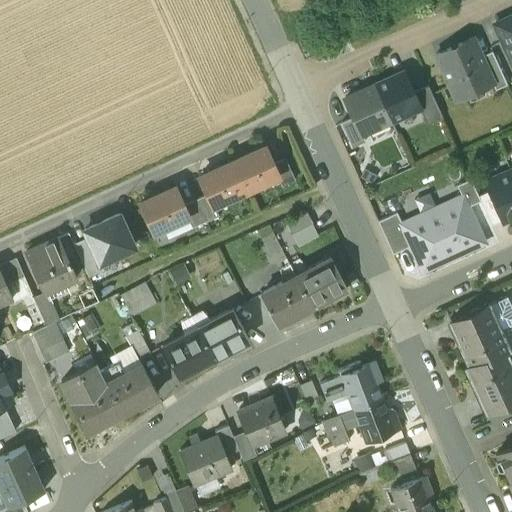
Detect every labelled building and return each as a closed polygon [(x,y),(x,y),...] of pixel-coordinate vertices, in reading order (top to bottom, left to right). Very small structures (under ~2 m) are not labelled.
[(511,17),(511,18),(508,17),(494,23),(511,63),(511,17)] [(458,48),(451,51),(450,48),(435,55),(455,99),(470,92),(468,89),(476,86),(477,89),(491,82),(492,82),(480,56),(472,38),(457,45),(458,48)] [(491,51),(480,56),(492,82),(491,82),(495,89),(506,84),(491,51)] [(403,71),(373,85),(390,121),(419,108),(412,92),(403,71)] [(373,85),(344,98),(353,117),(361,134),(362,134),(390,121),(373,85)] [(427,85),(412,92),(419,108),(426,124),(442,117),(427,85)] [(353,117),(340,122),(351,147),(365,141),(362,134),(361,134),(353,117)] [(265,144),(231,159),(244,189),(277,174),(278,173),(273,162),(265,144)] [(294,179),(284,157),(273,162),(278,173),(277,174),(282,185),(294,179)] [(231,159),(198,174),(207,193),(212,204),(214,203),(244,189),(231,159)] [(511,218),(511,175),(510,170),(484,181),(503,222),(511,218)] [(470,179),(456,185),(461,196),(462,195),(467,206),(480,201),(470,179)] [(174,187),(140,203),(153,231),(186,215),(187,215),(182,204),(174,187)] [(214,203),(212,204),(207,193),(196,198),(205,220),(219,213),(214,203)] [(401,223),(400,224),(410,246),(422,271),(484,243),(467,206),(462,195),(461,196),(401,223)] [(205,220),(196,198),(182,204),(187,215),(186,215),(191,226),(205,220)] [(287,247),(323,232),(313,209),(277,224),(287,247)] [(401,223),(396,212),(377,221),(392,254),(410,246),(400,224),(401,223)] [(99,262),(133,246),(118,214),(84,229),(88,237),(99,262)] [(56,237),(25,252),(44,291),(46,290),(49,298),(69,289),(64,280),(74,276),(56,237)] [(88,275),(102,269),(99,262),(88,237),(73,244),(88,275)] [(23,276),(15,258),(4,263),(12,280),(23,276)] [(329,258),(307,269),(308,271),(295,277),(310,306),(332,295),(331,293),(344,286),(329,258)] [(0,270),(0,301),(11,296),(0,270)] [(295,277),(282,284),(281,282),(260,294),(275,323),(287,316),(288,318),(310,306),(295,277)] [(145,283),(120,296),(130,315),(155,302),(145,283)] [(49,298),(46,290),(44,291),(33,297),(46,325),(59,319),(49,298)] [(511,307),(506,295),(448,321),(468,366),(504,350),(507,349),(498,328),(511,322),(511,307)] [(232,310),(210,321),(211,323),(197,329),(212,358),(235,347),(234,346),(247,339),(232,310)] [(197,329),(185,336),(184,335),(162,346),(177,375),(190,368),(191,370),(212,358),(197,329)] [(149,351),(138,330),(126,336),(137,357),(149,351)] [(62,340),(41,349),(46,360),(67,351),(62,340)] [(468,366),(465,368),(484,411),(511,398),(511,366),(504,350),(468,366)] [(358,361),(338,369),(340,375),(320,383),(326,400),(346,393),(352,409),(382,397),(375,381),(379,379),(373,362),(360,367),(358,361)] [(101,371),(96,363),(61,381),(88,432),(89,431),(89,430),(100,424),(100,425),(123,413),(101,371)] [(141,363),(120,374),(115,364),(101,371),(123,413),(145,401),(145,400),(156,393),(141,363)] [(0,407),(4,406),(11,402),(6,390),(9,388),(3,373),(0,374),(0,407)] [(311,379),(299,383),(307,403),(319,399),(311,379)] [(352,409),(337,415),(343,428),(358,423),(365,442),(399,429),(392,411),(388,412),(382,397),(352,409)] [(269,398),(236,412),(245,431),(251,446),(284,432),(269,398)] [(4,406),(0,407),(0,437),(15,430),(4,406)] [(343,428),(337,415),(332,417),(324,421),(336,447),(350,441),(343,428)] [(227,427),(214,432),(217,438),(225,456),(237,450),(232,437),(227,427)] [(251,446),(245,431),(232,437),(237,450),(241,460),(254,454),(251,446)] [(217,438),(180,454),(194,485),(230,469),(225,456),(217,438)] [(404,444),(383,452),(387,462),(408,454),(404,444)] [(511,445),(494,454),(507,483),(511,481),(511,445)] [(24,446),(0,456),(0,483),(34,468),(24,446)] [(408,454),(387,462),(391,473),(413,465),(408,454)] [(34,468),(0,483),(0,492),(6,506),(44,490),(34,468)] [(424,476),(390,489),(398,511),(428,511),(432,511),(426,496),(431,494),(424,476)] [(184,511),(177,494),(154,503),(156,511),(184,511)] [(130,501),(102,511),(156,511),(154,503),(134,511),(130,501)]
